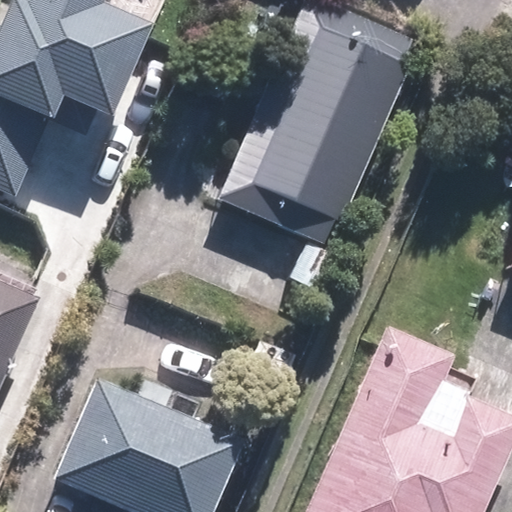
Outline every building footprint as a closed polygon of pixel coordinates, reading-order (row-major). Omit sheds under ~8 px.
[(322,0),(308,0),(222,197),(295,229),(277,271),(310,286),(340,219),(347,222),(415,68),(407,65),(418,41),(322,0)] [(49,80),(17,153),(96,188),(128,114),(49,80)] [(0,394),(42,292),(0,275),(0,394)] [(489,511),(511,460),(511,412),(475,396),(457,437),(427,424),(459,351),(393,322),(309,511),(489,511)] [(214,511),(247,439),(104,375),(58,476),(138,511),(214,511)]
